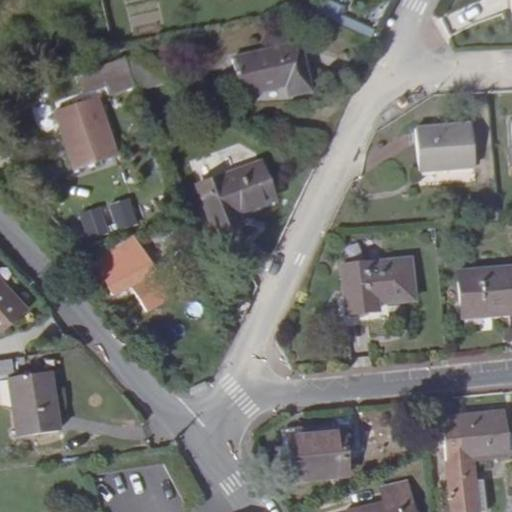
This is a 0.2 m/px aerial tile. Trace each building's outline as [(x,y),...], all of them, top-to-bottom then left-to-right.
[(292,32),(285,34),(229,46),(241,97),(287,87),(289,98),(310,94),(297,32),(292,32)] [(115,60),(101,65),(105,78),(130,71),(125,57),(115,60)] [(58,111),(75,168),(118,155),(99,98),(58,111)] [(411,133),(414,176),(471,171),(466,128),(411,133)] [(201,186),(219,235),(241,227),(237,214),(276,201),(263,165),(201,186)] [(119,234),(141,228),(133,200),(111,206),(119,234)] [(81,215),(90,242),(111,236),(103,209),(81,215)] [(100,252),(103,257),(128,245),(124,238),(100,252)] [(128,245),(103,257),(105,262),(95,268),(109,295),(141,279),(127,252),(131,249),(128,245)] [(338,270),(343,318),(375,316),(375,309),(412,305),(408,263),(338,270)] [(511,272),(457,278),(461,320),(508,315),(508,319),(511,318),(511,272)] [(0,325),(20,308),(0,284),(0,325)] [(221,316),(239,326),(248,309),(230,298),(221,316)] [(15,358),(0,360),(0,373),(17,371),(15,358)] [(6,373),(13,433),(54,427),(47,368),(6,373)] [(477,511),(475,485),(472,463),(509,458),(509,447),(508,436),(506,417),(443,424),(453,511),(477,511)] [(340,435),(286,442),(292,488),(346,481),(340,435)] [(475,485),(477,511),(484,511),(481,484),(475,485)] [(367,511),(415,511),(409,485),(380,493),(382,508),(367,511)]
